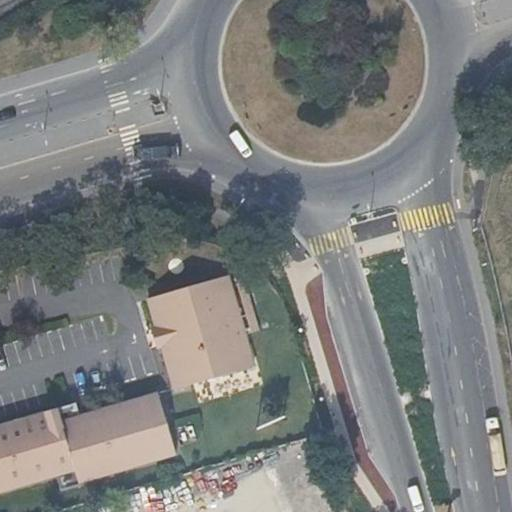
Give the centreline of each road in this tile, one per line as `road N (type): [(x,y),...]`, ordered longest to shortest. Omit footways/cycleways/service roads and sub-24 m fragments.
road 1 (secondary): [(488,511),(427,146)]
road 2 (secondary): [(304,197),(356,342),(400,511)]
road 3 (secondary): [(0,193),(210,136)]
road 4 (secondary): [(189,60),(115,94),(0,128)]
road 5 (secondary): [(304,197),(377,184),(427,146)]
